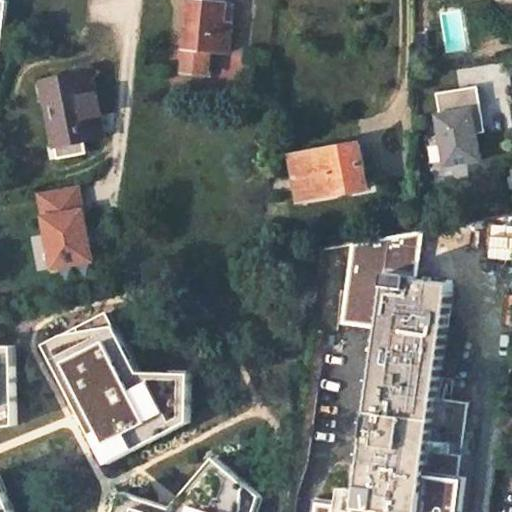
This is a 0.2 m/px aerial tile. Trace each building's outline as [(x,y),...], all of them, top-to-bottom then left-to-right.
[(225,3),(197,0),(189,0),(185,48),(214,51),(228,52),(230,30),(222,29),(225,3)] [(185,48),(183,47),(180,74),(211,77),(214,51),(185,48)] [(93,73),(44,82),(56,145),(84,140),(105,137),(93,73)] [(478,86),(438,93),(441,115),(439,115),(446,165),(481,160),(477,134),(486,133),(478,86)] [(84,140),(56,145),(59,158),(86,152),(84,140)] [(362,143),(294,154),(301,199),(369,188),(362,143)] [(80,185),(41,193),(55,268),(94,261),(80,185)] [(177,255),(155,258),(157,271),(179,267),(177,255)] [(416,289),(388,286),(359,506),(406,511),(423,511),(455,285),(417,279),(416,289)] [(108,462),(190,419),(191,371),(140,370),(108,310),(66,332),(46,343),(80,409),(84,416),(108,462)] [(0,425),(16,423),(14,344),(0,344),(0,425)] [(464,432),(435,428),(423,511),(406,511),(359,506),(361,489),(345,487),(342,504),(323,503),(321,511),(461,511),(465,479),(445,477),(446,471),(459,473),(464,432)] [(123,489),(115,511),(255,511),(261,493),(217,455),(180,497),(173,505),(157,500),(123,489)] [(0,511),(14,511),(0,479),(0,511)]
